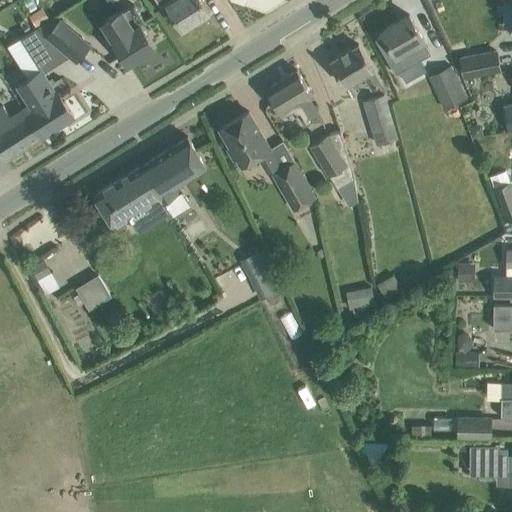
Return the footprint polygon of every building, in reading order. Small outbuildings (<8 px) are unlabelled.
[(156,0),(162,8),(168,4),(183,27),(210,10),(203,0),(156,0)] [(114,40),(127,62),(155,45),(142,25),(146,22),(134,4),(123,11),(122,9),(103,21),(115,40),(114,40)] [(385,33),(376,38),(396,73),(431,52),(424,39),(410,14),(383,29),(385,33)] [(45,34),(76,61),(92,43),(61,16),(60,18),(45,34)] [(365,74),(373,87),(381,82),(359,43),(331,59),(346,85),(365,74)] [(462,57),(466,76),(500,69),(496,50),(462,57)] [(429,72),(445,106),(468,95),(452,62),(429,72)] [(266,87),(283,115),(296,107),(298,111),(302,109),(313,128),(324,121),(311,98),(314,96),(297,68),(266,87)] [(61,76),(50,83),(41,69),(18,83),(33,106),(27,111),(43,135),(75,115),(59,91),(67,86),(61,76)] [(398,146),(395,136),(398,135),(386,91),(364,97),(377,142),(382,140),(385,150),(398,146)] [(511,102),(503,104),(508,130),(511,129),(511,102)] [(26,111),(14,119),(4,104),(0,107),(0,147),(7,158),(43,135),(27,111),(26,111)] [(249,110),(221,127),(231,145),(229,146),(235,156),(238,155),(239,157),(252,150),(256,156),(259,155),(268,170),(272,168),(279,164),(270,148),(271,147),(249,110)] [(327,133),(310,144),(329,174),(330,173),(338,186),(354,176),(355,176),(353,168),(340,129),(327,133)] [(188,135),(143,164),(161,193),(165,200),(181,190),(182,189),(179,183),(207,165),(188,135)] [(275,173),(274,174),(294,208),(315,195),(295,161),(275,173)] [(143,164),(96,193),(114,223),(161,193),(143,164)] [(490,173),(506,221),(511,218),(511,190),(504,168),(490,173)] [(497,275),(497,295),(511,294),(511,248),(508,249),(507,276),(497,275)] [(257,261),(264,276),(276,271),(268,256),(257,261)] [(459,279),(472,279),(476,279),(477,260),(460,259),(459,279)] [(41,261),(31,266),(37,276),(47,271),(41,261)] [(88,309),(112,293),(97,271),(73,286),(88,309)] [(346,290),(350,308),(375,303),(371,285),(346,290)] [(511,301),(495,301),(495,326),(511,326),(511,301)] [(456,364),(480,364),(480,349),(457,349),(456,364)] [(502,413),(511,413),(511,380),(502,380),(502,396),(502,413)] [(460,436),(460,437),(491,438),(492,416),(458,416),(457,436),(460,436)] [(431,435),(431,423),(412,423),(412,435),(431,435)] [(470,473),(500,473),(500,444),(470,444),(470,473)]
